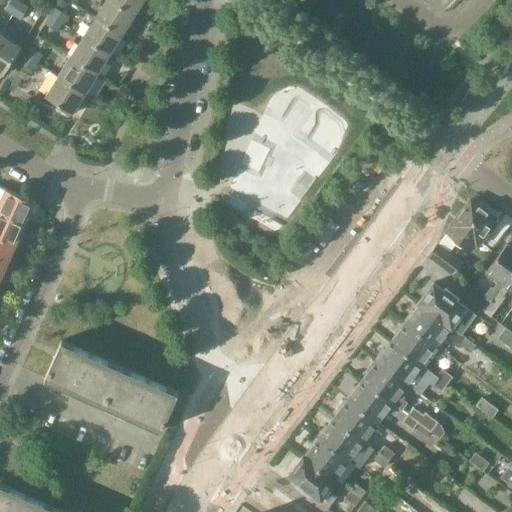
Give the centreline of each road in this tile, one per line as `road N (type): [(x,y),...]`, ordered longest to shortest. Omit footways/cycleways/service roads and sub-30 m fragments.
road 1 (residential): [(248,397),(206,347),(175,268),(168,200)]
road 2 (residential): [(168,200),(206,0)]
road 3 (residential): [(0,374),(79,193)]
road 4 (tertiary): [(335,295),(444,148)]
road 5 (residential): [(156,448),(0,380)]
road 6 (tertiary): [(248,397),(172,511)]
road 7 (tertiary): [(335,295),(302,321),(248,397)]
road 8 (tertiary): [(267,409),(335,295)]
road 9 (tertiary): [(197,511),(267,409)]
